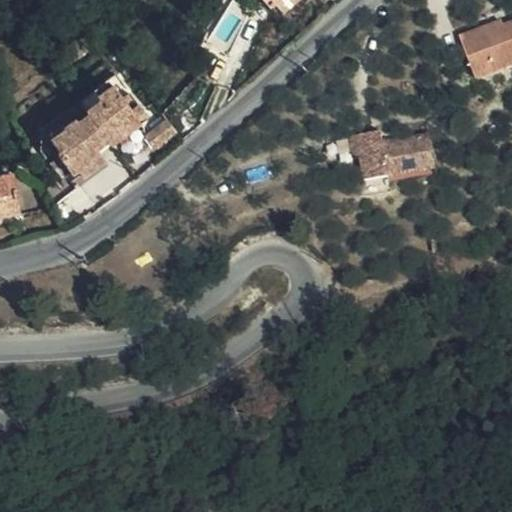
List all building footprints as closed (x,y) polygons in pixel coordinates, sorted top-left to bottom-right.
[(463,46),(488,36),(485,31),(461,41),(463,46)] [(511,63),(500,32),(488,36),(463,46),(461,41),(443,48),(459,89),(511,68),(511,63)] [(113,69),(97,82),(103,90),(119,76),(113,69)] [(103,90),(124,119),(143,102),(119,76),(103,90)] [(103,90),(97,82),(53,121),(60,128),(103,90)] [(81,159),(124,119),(103,90),(60,128),(70,140),(67,143),(81,159)] [(166,132),(187,112),(173,99),(153,119),(166,132)] [(371,191),(389,190),(388,182),(418,179),(415,146),(368,151),(367,138),(336,141),(336,157),(345,163),(347,187),(370,184),(371,191)] [(0,201),(27,196),(20,158),(0,161),(0,201)] [(388,182),(389,190),(419,186),(418,179),(388,182)]
